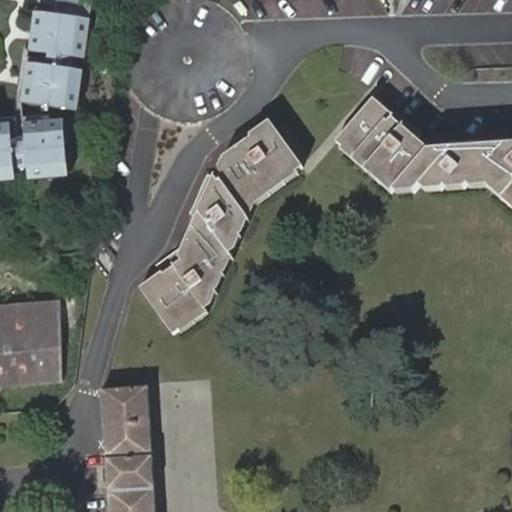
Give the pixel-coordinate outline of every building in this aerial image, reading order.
[(60,14),(39,12),(34,51),(52,54),(51,66),(32,64),(27,103),(72,110),(83,18),(95,19),(97,1),(92,0),(61,0),(61,8),(60,14)] [(131,78),(142,99),(150,108),(170,120),(193,124),(216,120),(236,107),(250,88),(257,66),(256,55),(254,42),(244,21),(226,5),(212,0),(170,0),(169,0),(149,13),(135,32),(129,54),(131,78)] [(30,11),(39,12),(60,14),(61,8),(31,4),(30,11)] [(511,191),(511,193),(507,199),(511,203),(511,148),(482,149),(478,154),(471,150),(463,150),(463,143),(455,143),(455,150),(432,150),(422,140),(425,137),(419,131),(415,135),(407,128),(403,133),(393,124),(397,119),(398,117),(377,99),(341,142),(395,192),(425,191),(426,188),(496,188),(499,182),(511,191)] [(0,169),(73,163),(70,119),(29,124),(31,142),(20,143),(18,124),(0,125),(0,169)] [(407,128),(397,119),(393,124),(403,133),(407,128)] [(164,270),(143,286),(174,333),(210,310),(208,307),(211,304),(235,254),(229,246),(224,239),(239,230),(243,237),(260,204),(307,170),(274,124),(255,137),(258,141),(249,148),(246,144),(243,137),(235,141),(239,148),(227,157),(218,177),(221,184),(216,196),(208,191),(205,196),(202,194),(193,213),(199,216),(187,243),(177,251),(182,258),(183,261),(176,266),(180,271),(170,278),(164,270)] [(258,141),(255,137),(246,144),(249,148),(258,141)] [(221,184),(218,177),(212,174),(202,194),(205,196),(208,191),(216,196),(221,184)] [(496,188),(507,199),(511,193),(511,191),(499,182),(496,188)] [(229,246),(243,237),(239,230),(224,239),(229,246)] [(182,258),(164,270),(170,278),(180,271),(176,266),(183,261),(182,258)] [(0,385),(61,379),(52,300),(0,305),(0,385)] [(106,390),(107,402),(114,511),(160,511),(152,387),(106,390)]
